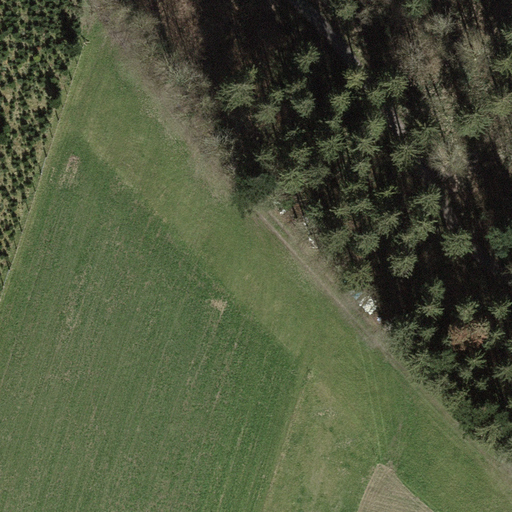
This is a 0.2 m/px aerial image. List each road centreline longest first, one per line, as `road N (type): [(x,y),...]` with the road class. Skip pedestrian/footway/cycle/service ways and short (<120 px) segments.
road 1 (track): [(96,0),(371,338)]
road 2 (track): [(511,283),(444,223),(366,83),(297,0)]
